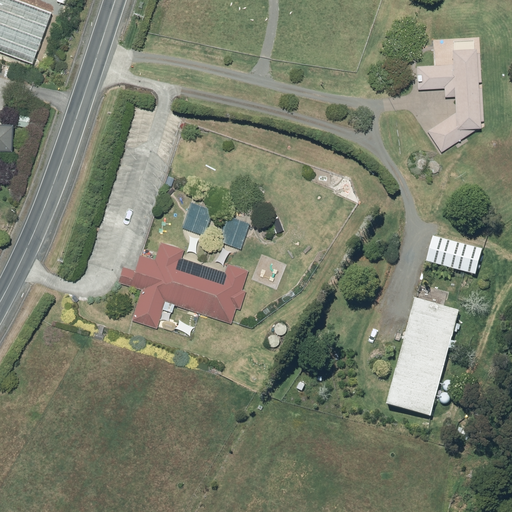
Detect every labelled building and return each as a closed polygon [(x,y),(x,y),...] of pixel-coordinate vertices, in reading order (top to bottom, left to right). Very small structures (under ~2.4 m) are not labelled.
[(52,12),(19,0),(0,0),(0,50),(33,63),(52,12)] [(19,0),(52,12),(56,0),(19,0)] [(479,128),(475,52),(475,46),(442,46),(442,65),(419,65),(419,90),(445,90),(445,93),(455,93),(455,113),(429,130),(443,152),(479,128)] [(0,151),(11,151),(12,123),(0,122),(0,151)] [(214,211),(191,203),(184,229),(207,236),(214,211)] [(253,223),(224,213),(215,240),(244,250),(253,223)] [(425,235),(420,254),(465,265),(470,246),(425,235)] [(118,282),(142,289),(132,320),(159,328),(164,310),(173,312),(175,304),(232,321),(236,309),(241,310),(247,290),(243,288),(249,268),(228,261),(225,270),(180,256),(183,246),(159,239),(154,256),(139,252),(134,269),(123,265),(118,282)] [(459,312),(415,300),(387,406),(430,417),(448,351),(454,353),(456,343),(451,341),(459,312)]
